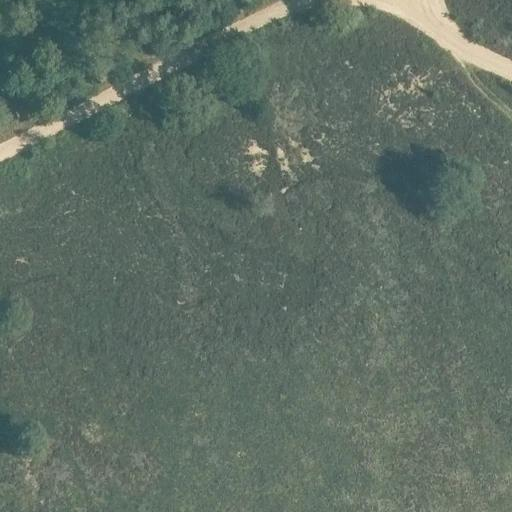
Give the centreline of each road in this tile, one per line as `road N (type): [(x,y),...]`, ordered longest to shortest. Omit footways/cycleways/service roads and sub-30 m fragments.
road 1 (track): [(308,0),(0,154)]
road 2 (track): [(511,69),(474,53),(415,0)]
